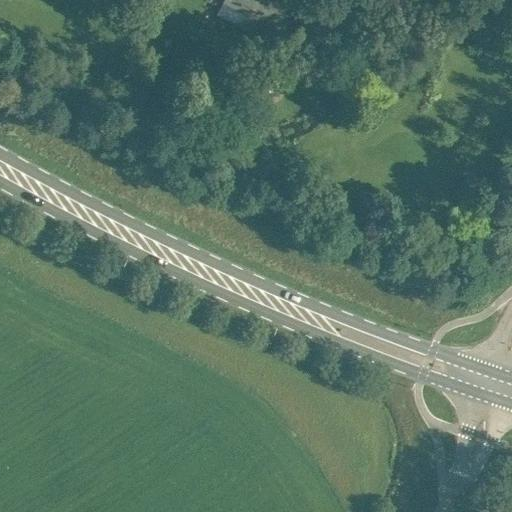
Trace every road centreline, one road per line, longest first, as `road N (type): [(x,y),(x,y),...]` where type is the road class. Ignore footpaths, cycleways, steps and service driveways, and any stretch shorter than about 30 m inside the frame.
road 1 (secondary): [(484,382),(272,302),(0,167)]
road 2 (unclassified): [(448,510),(489,442),(508,390)]
road 3 (unclassified): [(484,382),(448,510)]
